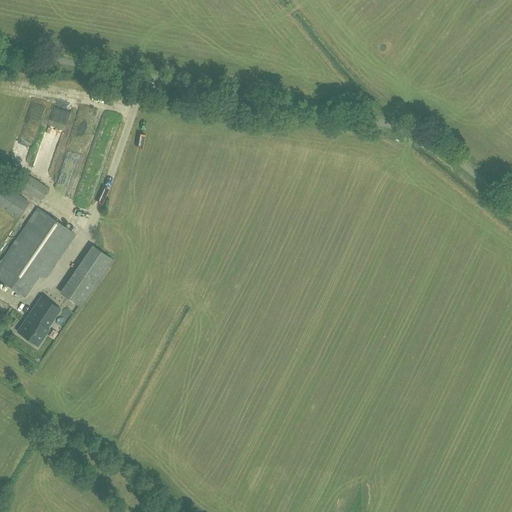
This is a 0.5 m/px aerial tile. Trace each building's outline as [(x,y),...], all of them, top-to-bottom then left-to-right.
[(41,200),(49,188),(29,176),(22,187),(41,200)] [(0,205),(18,218),(29,202),(0,182),(0,205)] [(45,278),(76,233),(38,208),(0,263),(0,279),(25,296),(39,274),(45,278)] [(96,247),(76,276),(92,289),(112,259),(96,247)] [(76,276),(69,286),(86,297),(92,289),(76,276)] [(69,286),(63,294),(71,300),(76,291),(69,286)] [(86,297),(76,291),(71,300),(80,306),(86,297)] [(42,296),(18,332),(38,345),(49,329),(47,329),(61,309),(42,296)]
